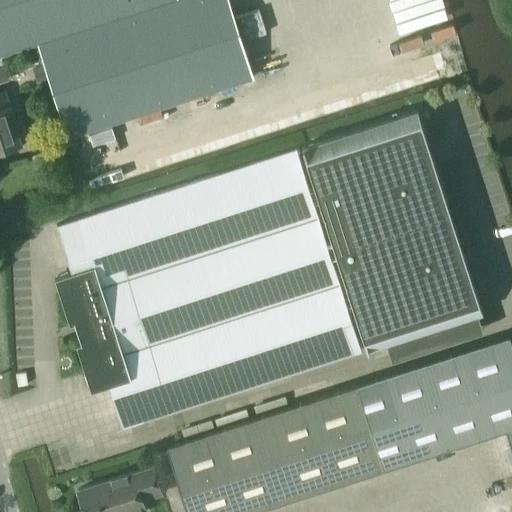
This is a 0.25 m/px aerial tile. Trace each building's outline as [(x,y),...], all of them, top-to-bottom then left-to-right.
[(0,0),(0,53),(37,41),(162,0),(0,0)] [(228,0),(162,0),(37,41),(68,135),(253,76),(228,0)] [(50,79),(44,63),(33,67),(38,83),(50,79)] [(0,143),(0,139),(19,133),(3,91),(0,91),(0,147),(1,147),(0,143)] [(417,108),(302,145),(306,156),(306,157),(363,337),(367,350),(386,344),(477,315),(482,313),(477,300),(420,119),(417,108)] [(102,385),(108,383),(123,428),(133,424),(361,351),(296,149),(68,223),(57,226),(72,270),(66,272),(80,318),(85,317),(92,337),(87,339),(102,385)] [(511,341),(510,336),(167,446),(188,511),(243,511),(506,428),(511,446),(511,341)] [(142,494),(159,488),(152,465),(78,489),(85,511),(124,511),(130,510),(130,511),(144,511),(146,511),(142,494)]
